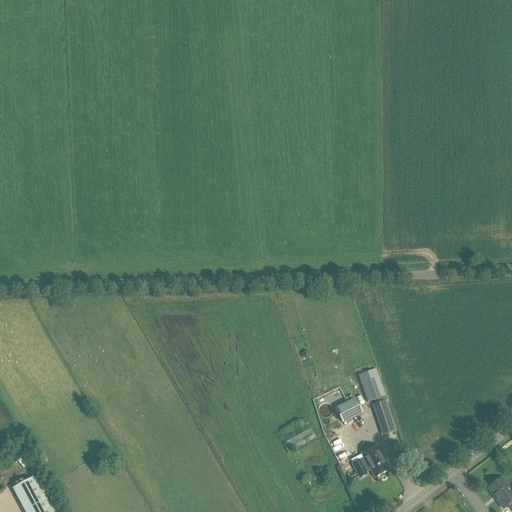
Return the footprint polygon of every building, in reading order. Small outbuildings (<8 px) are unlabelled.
[(368,403),(386,396),(378,375),(360,381),(368,403)] [(315,406),(339,395),(336,389),(313,400),(315,406)] [(341,395),(318,406),(327,425),(334,421),(328,408),(333,406),(342,425),(362,414),(355,399),(354,399),(351,394),(346,397),(348,402),(340,406),(339,404),(344,402),(341,395)] [(393,426),(383,429),(385,435),(395,431),(393,426)] [(311,428),(283,445),(289,454),(316,438),(311,428)] [(332,442),(338,457),(352,451),(346,436),(332,442)] [(21,463),(30,455),(22,447),(13,455),(21,463)] [(360,462),(352,466),(359,480),(367,476),(366,473),(370,471),(375,481),(390,473),(376,447),(361,455),(364,460),(360,462)] [(59,511),(40,475),(14,489),(25,511),(59,511)] [(511,492),(502,480),(489,490),(504,510),(509,506),(511,510),(511,492)]
